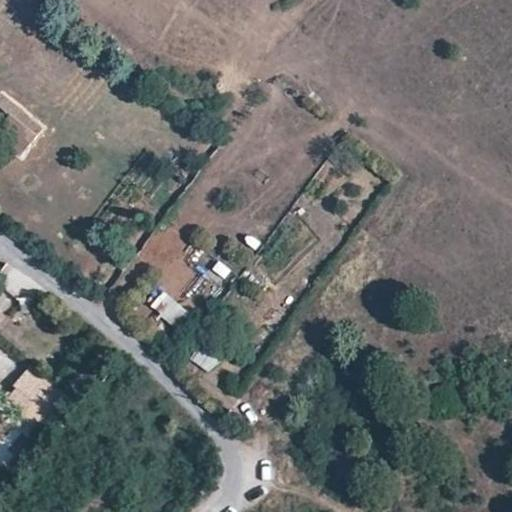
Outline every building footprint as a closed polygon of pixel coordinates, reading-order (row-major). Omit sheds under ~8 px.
[(0,110),(6,116),(14,106),(0,94),(0,110)] [(0,125),(25,146),(40,128),(14,106),(6,116),(0,123),(0,125)] [(155,309),(180,331),(194,316),(169,294),(155,309)] [(0,327),(8,318),(0,310),(0,327)] [(212,372),(219,359),(201,348),(193,361),(212,372)] [(60,399),(24,369),(1,396),(37,426),(60,399)]
